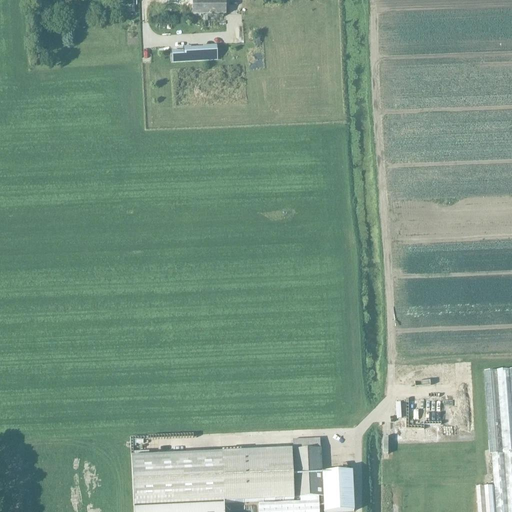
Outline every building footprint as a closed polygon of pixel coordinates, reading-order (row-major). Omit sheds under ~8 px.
[(224,0),(192,0),(193,15),(203,15),(225,14),(224,0)] [(229,18),(229,27),(235,28),(235,36),(241,36),(242,18),(229,18)] [(190,48),(183,48),(183,49),(184,54),(184,62),(191,62),(203,61),(208,60),(209,60),(208,52),(203,53),(202,48),(190,49),(190,48)] [(494,486),(476,487),(477,511),(511,511),(511,370),(484,373),(489,455),(491,455),(494,486)] [(441,401),(424,401),(395,401),(395,440),(438,440),(438,426),(441,426),(441,401)] [(131,458),(133,511),(223,511),(223,504),(293,501),(293,499),(300,498),(300,502),(258,504),(258,511),(318,511),(319,506),(323,505),(323,511),(343,511),(353,511),(352,472),(321,474),(319,439),(292,440),(293,450),(131,458)]
